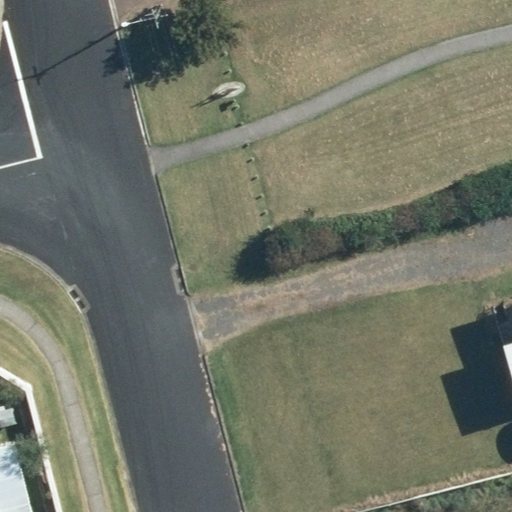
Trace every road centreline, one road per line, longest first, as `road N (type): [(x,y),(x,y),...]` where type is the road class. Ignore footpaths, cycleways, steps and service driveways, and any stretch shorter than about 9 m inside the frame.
road 1 (residential): [(188,511),(91,150)]
road 2 (residential): [(91,150),(55,0)]
